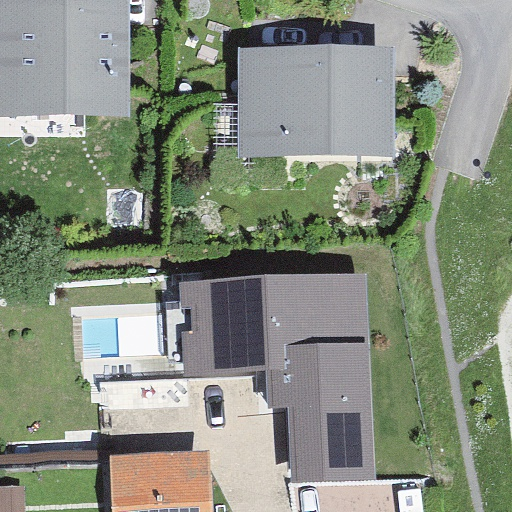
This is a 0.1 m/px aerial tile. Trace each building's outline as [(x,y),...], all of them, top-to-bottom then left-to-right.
[(0,0),(0,18),(38,19),(38,0),(0,0)] [(38,19),(0,18),(0,73),(21,74),(21,109),(118,109),(118,19),(38,19)] [(383,69),(251,68),(251,148),(383,149),(383,69)] [(365,277),(181,286),(186,373),(267,369),(269,410),(291,409),(295,481),(375,477),(365,277)] [(209,511),(207,449),(108,454),(111,511),(209,511)] [(24,511),(24,487),(0,488),(0,511),(24,511)]
